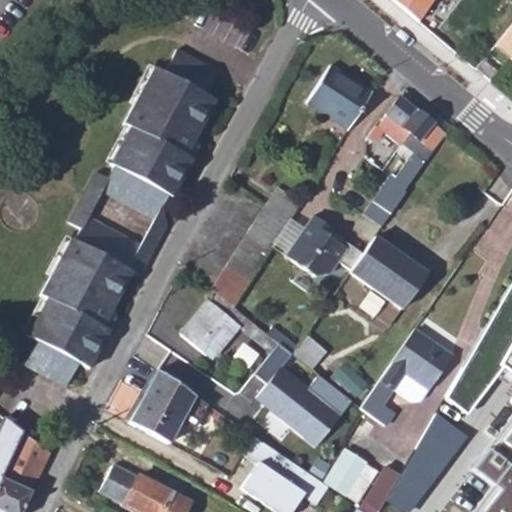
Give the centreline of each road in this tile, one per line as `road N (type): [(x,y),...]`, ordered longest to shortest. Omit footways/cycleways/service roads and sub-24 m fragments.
road 1 (residential): [(38,511),(311,0)]
road 2 (tertiary): [(340,0),(511,148)]
road 3 (unknown): [(511,276),(399,454)]
